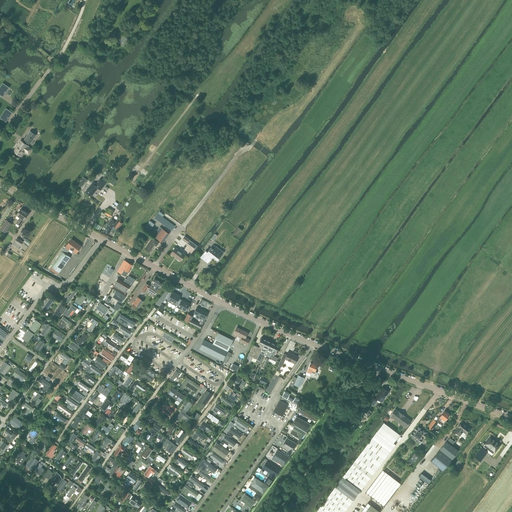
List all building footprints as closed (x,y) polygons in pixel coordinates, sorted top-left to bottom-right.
[(119,42),(124,46),(129,40),(123,36),(119,42)] [(0,86),(0,94),(2,96),(9,86),(3,83),(0,86)] [(0,117),(0,118),(6,122),(12,112),(6,108),(0,117)] [(21,141),(14,151),(21,156),(25,151),(28,153),(31,149),(28,147),(29,146),(28,145),(29,143),(30,143),(36,135),(30,131),(25,140),(24,142),(21,141)] [(82,176),(75,184),(80,187),(86,179),(82,176)] [(96,178),(88,187),(93,192),(101,183),(96,178)] [(114,211),(108,207),(104,213),(110,217),(114,211)] [(21,208),(17,215),(20,217),(16,223),(20,225),(24,219),(24,220),(28,213),(21,208)] [(157,214),(154,218),(171,231),(175,226),(168,221),(167,222),(157,214)] [(107,227),(112,229),(116,221),(112,219),(107,227)] [(12,224),(7,221),(1,230),(6,233),(12,224)] [(148,231),(154,224),(150,221),(144,228),(148,231)] [(107,227),(105,231),(106,231),(106,232),(108,233),(113,235),(115,231),(107,227)] [(169,234),(160,227),(153,236),(162,243),(169,234)] [(242,230),(238,227),(233,234),(236,237),(242,230)] [(25,241),(19,238),(15,245),(21,248),(25,241)] [(150,242),(145,249),(149,252),(154,245),(156,247),(159,243),(152,238),(150,242)] [(81,246),(71,239),(65,247),(69,250),(70,248),(76,252),(81,246)] [(206,251),(200,257),(208,263),(212,257),(211,257),(212,256),(218,260),(224,252),(216,246),(213,250),(211,248),(207,252),(206,251)] [(175,247),(170,254),(180,261),(185,255),(175,247)] [(62,251),(49,269),(57,275),(71,257),(62,251)] [(124,260),(120,266),(124,269),(122,274),(125,277),(132,264),(124,260)] [(113,287),(123,292),(125,294),(132,282),(126,278),(124,281),(118,278),(113,287)] [(155,294),(158,290),(162,283),(155,278),(152,282),(150,286),(149,285),(146,283),(141,289),(145,292),(147,288),(155,294)] [(169,291),(166,298),(178,305),(177,307),(186,312),(190,303),(181,298),(181,299),(179,298),(181,295),(172,290),(171,292),(169,291)] [(77,292),(75,291),(66,302),(69,303),(77,292)] [(126,297),(116,291),(113,297),(122,302),(126,297)] [(86,297),(80,293),(75,301),(81,305),(86,297)] [(54,302),(55,300),(51,297),(44,307),(48,310),(54,302)] [(144,301),(138,297),(133,303),(139,308),(144,301)] [(109,308),(100,302),(96,308),(105,315),(108,311),(109,308)] [(61,317),(67,309),(61,305),(55,313),(61,317)] [(77,308),(72,305),(68,310),(67,309),(64,314),(68,317),(73,310),(75,312),(77,308)] [(202,317),(199,323),(191,319),(192,316),(187,313),(184,320),(200,328),(208,312),(197,307),(194,313),(202,317)] [(121,314),(117,321),(127,326),(128,324),(133,327),(136,323),(132,320),(131,321),(121,314)] [(72,322),(63,316),(60,320),(69,326),(72,322)] [(92,323),(87,329),(90,332),(98,322),(93,318),(90,321),(92,323)] [(36,320),(29,328),(35,332),(41,324),(36,320)] [(52,327),(48,324),(41,333),(45,336),(52,327)] [(121,325),(118,329),(125,333),(122,338),(125,339),(125,338),(126,339),(128,336),(127,336),(128,335),(129,335),(131,332),(121,325)] [(0,337),(3,340),(6,337),(5,336),(6,336),(8,334),(0,327),(0,337)] [(237,327),(234,333),(242,337),(240,341),(247,344),(249,339),(245,337),(248,332),(237,327)] [(28,330),(22,338),(28,342),(34,334),(28,330)] [(61,342),(65,336),(56,330),(52,335),(61,342)] [(84,333),(77,342),(80,344),(81,344),(83,342),(82,341),(84,342),(87,339),(87,340),(89,336),(87,335),(84,333)] [(122,338),(115,333),(113,336),(124,343),(126,340),(125,339),(122,338)] [(232,341),(218,333),(213,342),(228,350),(232,341)] [(266,339),(261,337),(258,343),(260,344),(259,347),(253,345),(248,355),(257,359),(261,350),(265,342),(266,339)] [(41,339),(35,348),(40,351),(46,343),(41,339)] [(105,339),(103,343),(107,347),(109,345),(117,351),(119,349),(105,339)] [(227,351),(204,339),(199,348),(223,360),(227,351)] [(261,350),(257,359),(255,362),(259,364),(263,354),(265,355),(271,342),(266,339),(261,350)] [(77,353),(81,347),(72,341),(68,346),(77,353)] [(276,344),(271,342),(265,355),(269,357),(276,344)] [(49,343),(43,351),(46,353),(52,345),(49,343)] [(100,344),(99,345),(103,348),(111,354),(111,353),(112,353),(106,349),(106,348),(105,346),(104,347),(102,346),(103,345),(100,344)] [(280,346),(276,344),(269,357),(268,361),(275,364),(276,361),(276,362),(278,358),(274,356),(276,352),(277,353),(280,346)] [(103,348),(99,354),(108,360),(111,362),(115,356),(111,354),(103,348)] [(61,355),(66,359),(63,363),(66,365),(72,359),(63,352),(61,355)] [(284,353),(276,370),(278,371),(285,358),(295,363),(298,357),(288,352),(286,355),(284,353)] [(122,355),(120,359),(129,366),(132,362),(134,358),(130,355),(127,359),(122,355)] [(108,364),(97,357),(95,360),(97,362),(95,364),(103,370),(105,367),(105,368),(108,364)] [(84,359),(81,363),(86,366),(84,370),(89,374),(92,371),(99,376),(102,372),(84,359)] [(36,361),(30,369),(33,371),(39,363),(36,361)] [(8,363),(5,362),(0,368),(0,371),(5,375),(11,366),(8,363)] [(318,365),(311,362),(308,368),(309,368),(307,371),(314,375),(316,374),(317,372),(316,371),(315,371),(318,365)] [(132,363),(126,371),(130,373),(136,365),(132,363)] [(124,371),(115,365),(109,374),(112,377),(116,372),(121,375),(124,371)] [(144,367),(137,377),(141,380),(143,377),(144,378),(145,377),(152,382),(155,378),(154,377),(156,374),(149,369),(149,370),(144,367)] [(27,375),(22,371),(17,368),(13,374),(22,381),(27,375)] [(179,372),(176,370),(170,379),(173,381),(176,376),(177,378),(180,375),(178,374),(179,372)] [(96,380),(86,373),(84,377),(88,380),(88,381),(90,383),(91,381),(94,383),(96,380)] [(133,377),(130,375),(124,384),(127,386),(133,377)] [(200,384),(187,375),(180,386),(184,388),(188,382),(197,389),(200,384)] [(299,375),(295,384),(300,386),(304,377),(299,375)] [(242,379),(237,376),(233,381),(242,388),(247,383),(243,380),(241,383),(240,382),(242,379)] [(51,385),(43,378),(40,382),(45,386),(43,389),(46,392),(51,385)] [(135,380),(129,389),(133,391),(137,386),(144,391),(147,388),(135,380)] [(91,389),(81,382),(79,385),(89,392),(91,389)] [(111,383),(106,390),(100,385),(98,389),(107,395),(114,385),(111,383)] [(71,386),(68,390),(72,393),(70,396),(79,402),(81,400),(79,399),(80,398),(82,399),(83,400),(85,397),(84,396),(84,395),(71,386)] [(389,391),(382,386),(377,393),(374,392),(368,401),(373,405),(377,400),(377,399),(382,402),(389,391)] [(172,387),(168,393),(181,402),(185,396),(172,387)] [(230,387),(227,390),(231,393),(228,397),(234,401),(237,397),(241,400),(243,397),(237,392),(236,393),(233,391),(234,390),(230,387)] [(18,392),(13,389),(7,398),(12,401),(18,392)] [(202,408),(212,393),(207,389),(197,404),(202,408)] [(122,393),(116,390),(111,397),(114,398),(113,400),(116,402),(122,393)] [(94,403),(100,394),(97,391),(91,400),(94,403)] [(38,405),(44,396),(38,392),(32,401),(38,405)] [(125,392),(116,404),(121,407),(125,401),(128,403),(132,397),(125,392)] [(192,402),(195,403),(200,394),(198,392),(192,402)] [(234,403),(222,394),(220,397),(231,406),(234,403)] [(158,395),(153,402),(156,405),(161,398),(158,395)] [(69,397),(66,400),(70,403),(67,407),(73,410),(75,407),(76,407),(79,404),(69,397)] [(282,397),(274,411),(283,416),(289,406),(296,410),(297,409),(300,411),(301,409),(298,407),(298,405),(282,397)] [(102,406),(106,410),(110,404),(112,406),(114,403),(108,398),(102,406)] [(189,401),(183,410),(186,413),(193,403),(189,401)] [(34,408),(25,402),(22,406),(27,409),(24,413),(28,416),(34,408)] [(143,404),(140,402),(132,412),(135,415),(143,404)] [(73,412),(60,403),(58,406),(71,415),(73,412)] [(85,404),(78,414),(83,417),(88,420),(90,417),(86,413),(90,408),(85,404)] [(227,412),(216,404),(214,407),(214,408),(213,410),(217,413),(219,411),(225,415),(227,412)] [(167,405),(162,411),(170,417),(174,410),(167,405)] [(363,409),(370,415),(373,411),(367,405),(363,409)] [(406,427),(411,421),(395,409),(390,415),(406,427)] [(192,416),(181,410),(176,418),(179,420),(182,415),(189,420),(192,416)] [(450,414),(444,410),(439,417),(440,417),(437,420),(443,424),(450,414)] [(130,413),(126,411),(120,419),(124,421),(130,413)] [(303,414),(316,421),(318,419),(305,411),(303,414)] [(361,412),(355,419),(359,421),(364,414),(361,412)] [(68,420),(58,413),(56,416),(66,423),(68,420)] [(219,419),(210,413),(208,416),(217,422),(219,419)] [(76,419),(72,425),(75,427),(79,421),(81,423),(83,420),(77,416),(75,418),(76,419)] [(104,418),(100,416),(95,423),(98,426),(104,418)] [(311,424),(297,416),(293,423),(307,431),(311,424)] [(12,418),(11,419),(14,422),(13,424),(18,428),(20,425),(17,423),(19,421),(21,423),(23,421),(18,417),(16,419),(13,417),(12,418)] [(153,417),(148,423),(159,431),(164,424),(153,417)] [(236,422),(234,424),(244,431),(245,429),(246,430),(249,426),(238,418),(235,422),(236,422)] [(145,424),(139,419),(133,428),(136,430),(139,425),(143,427),(145,424)] [(434,419),(428,427),(432,430),(438,422),(434,419)] [(472,427),(463,420),(458,427),(455,431),(461,435),(464,431),(467,434),(472,427)] [(203,421),(199,425),(204,429),(206,427),(211,430),(212,428),(203,421)] [(51,425),(57,429),(55,433),(57,435),(61,429),(52,422),(51,425)] [(88,423),(81,432),(85,434),(89,429),(92,432),(95,428),(88,423)] [(104,425),(101,429),(107,434),(114,425),(110,423),(107,427),(104,425)] [(384,423),(316,511),(344,511),(396,444),(393,441),(399,433),(384,423)] [(170,435),(175,426),(173,424),(167,433),(170,435)] [(305,433),(294,426),(292,425),(291,425),(290,427),(290,428),(292,429),(299,433),(297,437),(301,439),(305,433)] [(421,428),(418,426),(417,427),(416,426),(414,429),(415,430),(413,432),(412,432),(410,434),(411,435),(410,436),(413,439),(414,437),(416,439),(416,440),(418,443),(419,442),(420,442),(422,439),(421,439),(423,436),(424,437),(426,434),(425,433),(426,432),(423,430),(423,431),(420,429),(421,428)] [(148,434),(146,437),(151,441),(158,431),(152,427),(149,430),(152,432),(150,435),(148,434)] [(229,431),(240,438),(243,434),(232,427),(229,431)] [(6,428),(3,431),(8,435),(5,438),(11,442),(13,439),(15,435),(6,428)] [(91,439),(95,441),(102,432),(98,429),(91,439)] [(177,436),(175,439),(180,442),(186,434),(183,432),(183,431),(182,430),(177,436)] [(207,437),(197,430),(193,436),(196,438),(199,435),(205,439),(207,437)] [(29,433),(27,436),(30,438),(29,441),(32,443),(33,444),(35,440),(34,440),(39,433),(36,431),(32,436),(29,433)] [(67,439),(65,443),(68,445),(73,438),(74,439),(77,435),(73,432),(69,438),(67,437),(66,438),(67,439)] [(164,437),(160,433),(157,436),(161,439),(159,441),(160,442),(157,446),(160,448),(166,439),(164,437)] [(127,445),(133,436),(130,434),(124,442),(127,445)] [(226,435),(223,439),(234,447),(236,443),(226,435)] [(500,444),(491,436),(485,444),(484,446),(488,450),(490,448),(495,452),(500,444)] [(82,440),(77,437),(75,440),(79,443),(77,444),(79,446),(81,448),(85,442),(82,440)] [(103,445),(106,448),(112,440),(108,437),(103,445)] [(48,440),(45,438),(38,447),(41,450),(41,449),(44,452),(47,448),(45,447),(46,445),(45,444),(48,440)] [(297,444),(287,438),(281,447),(288,451),(286,454),(290,456),(297,444)] [(191,439),(188,442),(197,448),(200,445),(191,439)] [(145,442),(144,443),(140,440),(137,443),(142,447),(139,451),(142,453),(148,444),(145,442)] [(169,440),(168,443),(171,446),(168,451),(172,454),(178,446),(169,440)] [(459,450),(447,440),(431,460),(443,470),(459,450)] [(217,442),(212,449),(225,459),(230,451),(217,442)] [(54,443),(46,454),(49,457),(50,455),(53,457),(55,454),(52,452),(57,446),(54,443)] [(87,444),(83,449),(86,451),(88,449),(93,452),(95,449),(87,444)] [(121,444),(114,453),(117,456),(121,451),(127,455),(130,451),(121,444)] [(149,447),(142,455),(146,458),(152,450),(149,447)] [(487,452),(482,447),(475,457),(480,461),(487,452)] [(184,448),(182,451),(192,458),(194,455),(184,448)] [(62,449),(56,458),(58,460),(63,454),(65,456),(67,453),(65,452),(65,451),(62,449)] [(277,449),(273,456),(281,461),(280,464),(284,466),(285,464),(289,457),(277,449)] [(16,460),(21,464),(27,457),(24,455),(26,453),(23,451),(22,452),(19,450),(17,453),(18,453),(15,458),(17,459),(16,460)] [(98,450),(92,459),(95,461),(101,452),(98,450)] [(131,459),(134,454),(131,452),(125,460),(132,465),(135,461),(131,459)] [(214,452),(211,456),(221,464),(224,460),(214,452)] [(156,458),(164,463),(166,459),(159,454),(156,458)] [(71,455),(64,465),(66,467),(69,463),(71,464),(75,458),(73,457),(71,455)] [(187,463),(178,456),(175,459),(176,460),(175,461),(178,464),(179,462),(185,467),(187,463)] [(34,459),(31,457),(26,465),(29,467),(34,459)] [(141,457),(134,467),(137,470),(141,466),(142,466),(143,465),(146,467),(149,463),(141,457)] [(207,473),(210,469),(211,470),(212,470),(215,472),(218,469),(204,459),(198,467),(207,473)] [(280,469),(267,460),(262,468),(270,473),(269,475),(273,478),(275,476),(276,477),(280,469)] [(40,463),(34,471),(40,475),(44,469),(41,467),(44,463),(42,461),(40,463)] [(79,461),(70,473),(73,475),(82,463),(79,461)] [(110,469),(107,466),(105,469),(106,471),(111,475),(118,464),(115,462),(110,469)] [(121,465),(114,475),(119,479),(127,468),(121,465)] [(172,465),(167,472),(170,474),(171,473),(174,475),(174,474),(178,476),(179,475),(181,472),(172,465)] [(87,466),(77,480),(81,483),(83,480),(83,479),(90,468),(87,466)] [(150,466),(144,474),(148,477),(151,473),(156,476),(159,473),(150,466)] [(48,468),(41,478),(44,480),(46,477),(49,479),(53,473),(51,471),(48,468)] [(198,472),(209,481),(211,478),(201,469),(198,472)] [(370,497),(384,507),(400,486),(402,484),(383,470),(380,474),(366,493),(370,497)] [(130,472),(126,477),(134,483),(138,477),(130,472)] [(106,479),(99,474),(93,481),(98,484),(101,480),(104,482),(106,479)] [(51,481),(48,485),(51,487),(59,478),(55,475),(51,481)] [(192,476),(190,479),(203,489),(205,485),(192,476)] [(262,496),(263,494),(269,486),(255,477),(250,485),(258,490),(257,493),(262,496)] [(264,483),(269,486),(273,481),(268,477),(264,483)] [(108,487),(112,481),(109,479),(102,489),(109,493),(111,490),(108,487)] [(140,479),(133,489),(136,491),(143,482),(140,479)] [(64,480),(57,489),(61,492),(62,493),(65,489),(64,488),(68,482),(64,480)] [(157,485),(162,488),(161,490),(166,493),(167,492),(170,494),(172,491),(159,482),(157,485)] [(181,492),(187,496),(190,492),(197,497),(199,494),(186,484),(181,492)] [(73,486),(66,496),(69,498),(76,488),(73,486)] [(115,496),(120,488),(118,486),(112,494),(115,496)] [(128,493),(125,491),(119,499),(123,503),(127,497),(128,499),(132,494),(128,492),(128,493)] [(89,497),(84,493),(78,502),(84,507),(88,503),(86,501),(89,497)] [(181,494),(176,501),(188,509),(193,502),(181,494)] [(256,501),(245,494),(241,501),(251,508),(256,501)] [(133,496),(129,502),(138,509),(140,506),(142,502),(133,496)] [(370,497),(358,511),(377,511),(382,506),(370,497)] [(94,500),(89,508),(92,510),(97,502),(94,500)] [(185,511),(186,510),(176,503),(173,506),(181,511),(185,511)]
